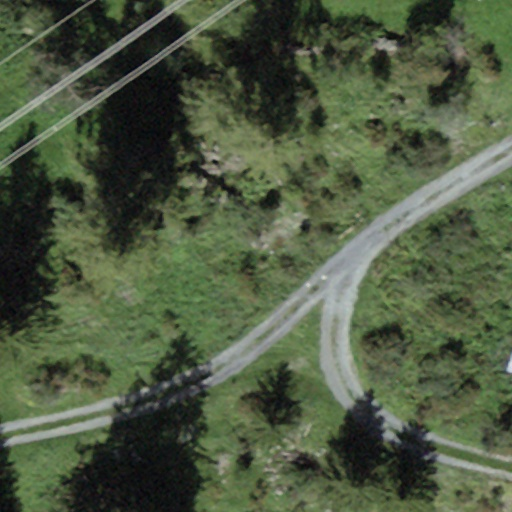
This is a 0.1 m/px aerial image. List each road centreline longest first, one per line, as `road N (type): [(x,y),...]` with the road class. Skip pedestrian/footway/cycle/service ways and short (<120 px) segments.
road 1 (track): [(511,142),(380,222),(291,304),(200,371),(0,430)]
road 2 (track): [(338,260),(333,333),(340,369),(364,409),(428,440),(511,461)]
